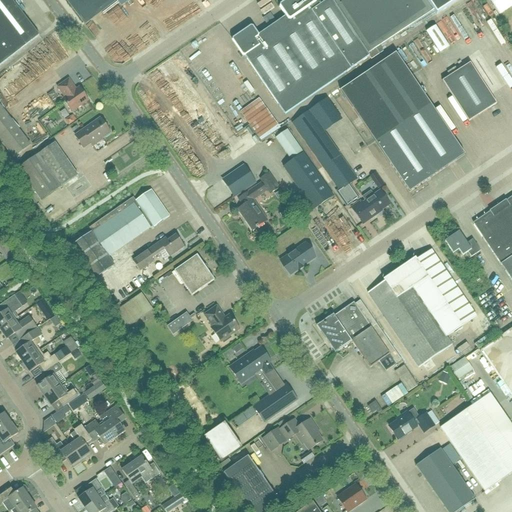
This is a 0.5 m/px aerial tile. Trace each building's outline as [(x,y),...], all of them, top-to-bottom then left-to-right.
[(0,0),(0,65),(39,36),(10,0),(0,0)] [(66,0),(84,23),(113,0),(116,0),(121,6),(128,0),(66,0)] [(286,17),(272,26),(318,92),(369,57),(370,60),(379,54),(376,49),(433,12),(435,16),(458,0),(290,0),(280,8),(286,17)] [(511,0),(489,0),(499,15),(511,6),(511,0)] [(39,18),(35,21),(39,28),(44,26),(39,18)] [(456,41),(451,31),(449,32),(443,20),(434,25),(444,46),(456,41)] [(285,115),(318,92),(272,26),(257,36),(251,27),(233,40),(285,115)] [(409,193),(464,156),(430,105),(395,54),(340,91),(375,143),(409,193)] [(51,75),(65,65),(58,55),(44,66),(51,75)] [(468,122),(496,104),(470,64),(442,82),(468,122)] [(172,81),(181,74),(175,67),(166,74),(172,81)] [(256,143),(275,131),(244,79),(235,85),(232,79),(221,86),(256,143)] [(76,91),(68,80),(58,88),(65,98),(62,100),(71,112),(88,101),(79,89),(76,91)] [(346,209),(360,199),(350,185),(357,180),(324,133),(342,120),(326,99),(292,123),(298,132),(338,190),(335,192),(346,209)] [(188,114),(198,109),(196,105),(186,109),(188,114)] [(0,140),(14,158),(30,146),(0,107),(0,140)] [(202,121),(206,128),(211,125),(207,118),(202,121)] [(92,147),(99,142),(98,141),(110,133),(100,119),(82,132),(75,137),(82,148),(90,143),(92,147)] [(313,211),(327,200),(333,196),(303,154),(287,130),(275,139),(291,163),(283,168),(313,211)] [(41,201),(42,200),(77,176),(54,144),(18,169),(41,201)] [(234,197),(255,183),(243,166),(223,181),(234,197)] [(271,194),(279,189),(269,174),(260,179),(271,194)] [(256,229),(258,228),(266,222),(252,201),(266,192),(261,184),(238,200),(243,207),(238,210),(252,231),(256,229)] [(169,217),(158,200),(151,191),(136,201),(133,198),(89,228),(91,232),(71,246),(95,280),(115,266),(109,258),(124,247),(150,229),(150,227),(151,226),(153,228),(169,217)] [(283,196),(280,191),(275,195),(278,200),(283,196)] [(389,205),(380,192),(362,204),(361,201),(351,208),(362,225),(378,214),(377,213),(389,205)] [(511,282),(511,199),(473,225),(511,282)] [(466,244),(459,232),(445,242),(453,254),(458,250),(462,256),(468,253),(471,258),(480,251),(472,240),(466,244)] [(165,238),(132,261),(140,272),(153,263),(151,260),(164,250),(169,258),(184,248),(176,235),(167,241),(165,238)] [(288,260),(281,264),(288,274),(290,276),(310,262),(308,260),(314,256),(306,244),(287,257),(288,260)] [(476,317),(431,250),(416,261),(415,259),(383,280),(385,282),(367,294),(368,294),(418,368),(452,345),(446,337),(476,317)] [(191,296),(214,281),(197,256),(174,272),(191,296)] [(0,330),(18,318),(14,313),(22,308),(14,296),(0,305),(0,313),(1,315),(0,315),(0,330)] [(123,330),(135,322),(138,325),(152,316),(138,296),(112,313),(123,330)] [(39,301),(32,306),(37,312),(44,307),(39,301)] [(366,309),(360,301),(354,305),(353,303),(334,317),(333,315),(316,327),(335,354),(350,343),(369,369),(379,362),(386,371),(401,360),(366,309)] [(225,320),(216,308),(205,316),(213,328),(211,329),(220,342),(222,341),(223,344),(231,339),(229,336),(239,329),(230,316),(225,320)] [(186,314),(178,319),(183,325),(190,320),(195,316),(194,314),(189,318),(186,314)] [(19,341),(37,329),(29,317),(17,325),(14,320),(18,318),(0,330),(6,340),(15,334),(19,341)] [(494,349),(479,360),(511,404),(511,358),(511,356),(511,355),(511,326),(497,338),(490,343),(494,349)] [(22,363),(40,351),(37,346),(41,343),(37,339),(41,336),(37,329),(19,341),(24,348),(16,353),(22,363)] [(473,349),(491,335),(488,331),(470,345),(473,349)] [(61,361),(80,348),(75,341),(56,354),(61,361)] [(270,362),(261,348),(253,354),(252,353),(229,368),(241,385),(254,376),(253,374),(260,369),(265,377),(274,371),(269,364),(270,362)] [(40,375),(57,364),(59,362),(54,356),(51,358),(47,353),(43,356),(40,351),(22,363),(29,373),(36,368),(40,375)] [(458,380),(473,370),(464,358),(450,367),(458,380)] [(44,397),(60,386),(66,382),(59,372),(62,370),(57,364),(40,375),(45,382),(37,387),(44,397)] [(401,366),(391,372),(404,392),(413,386),(401,366)] [(274,371),(265,377),(276,392),(253,407),(264,424),(297,401),(287,386),(285,387),(274,371)] [(397,385),(377,397),(384,408),(403,395),(397,385)] [(60,386),(44,397),(50,407),(59,401),(63,408),(66,406),(80,396),(75,390),(67,395),(60,386)] [(467,390),(463,393),(468,401),(472,399),(467,390)] [(485,493),(511,473),(511,427),(504,416),(489,394),(439,428),(455,450),(485,493)] [(87,402),(82,396),(68,406),(73,412),(87,402)] [(376,400),(372,402),(379,411),(382,408),(376,400)] [(70,411),(66,406),(63,408),(60,410),(63,415),(70,411)] [(104,413),(99,417),(115,439),(124,432),(119,425),(125,420),(116,407),(105,415),(104,413)] [(426,414),(419,419),(413,409),(407,413),(400,417),(401,419),(388,427),(397,441),(417,428),(416,427),(419,425),(421,427),(420,428),(424,434),(434,427),(426,414)] [(0,431),(11,424),(4,414),(0,416),(0,431)] [(289,424),(286,420),(277,425),(279,427),(261,440),(270,453),(286,442),(295,436),(302,445),(303,444),(308,451),(322,441),(314,430),(316,429),(310,420),(299,427),(294,420),(289,424)] [(114,439),(104,425),(99,428),(95,422),(83,430),(92,443),(93,443),(99,438),(105,446),(114,439)] [(11,424),(0,431),(0,455),(14,446),(12,447),(8,441),(18,434),(11,424)] [(70,446),(82,462),(91,455),(86,447),(92,443),(83,430),(79,424),(72,429),(75,432),(70,435),(75,442),(70,446)] [(240,449),(223,424),(204,438),(221,462),(240,449)] [(82,462),(70,446),(65,449),(60,443),(56,446),(51,439),(43,445),(54,462),(60,457),(62,459),(64,458),(72,469),(82,462)] [(460,460),(450,446),(442,452),(440,450),(415,467),(446,511),(456,511),(475,499),(451,466),(460,460)] [(131,464),(141,478),(146,475),(150,480),(160,474),(153,464),(148,467),(141,457),(131,464)] [(250,511),(265,511),(279,503),(248,457),(223,474),(250,511)] [(131,485),(141,478),(131,464),(122,471),(129,481),(124,484),(135,501),(140,497),(131,485)] [(88,492),(78,499),(85,509),(99,500),(98,499),(104,495),(105,495),(101,490),(102,489),(95,480),(85,488),(88,492)] [(346,511),(348,511),(365,501),(355,486),(337,498),(346,511)] [(15,509),(29,499),(25,494),(28,492),(25,487),(21,487),(14,491),(16,494),(12,496),(7,489),(9,488),(9,487),(0,493),(0,505),(8,500),(15,509)] [(99,500),(85,509),(86,511),(111,511),(119,507),(113,499),(109,502),(104,495),(98,499),(99,500)] [(176,507),(184,501),(179,495),(172,500),(176,507)] [(31,511),(36,509),(29,499),(15,509),(11,511),(31,511)] [(121,506),(126,511),(127,511),(133,508),(127,501),(121,506)]
